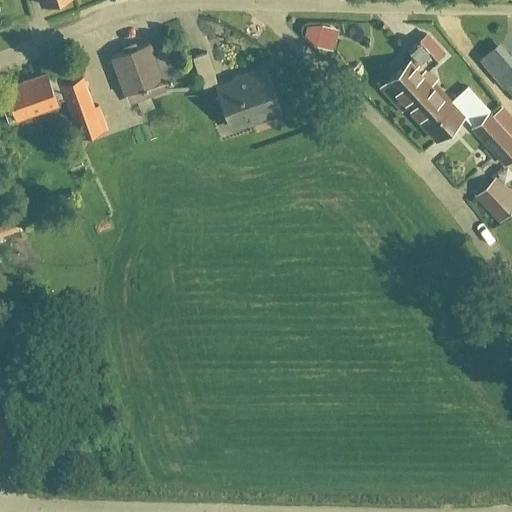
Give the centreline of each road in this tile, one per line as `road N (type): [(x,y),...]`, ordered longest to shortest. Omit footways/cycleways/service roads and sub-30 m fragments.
road 1 (unclassified): [(511,280),(408,153),(284,35),(281,6)]
road 2 (residential): [(0,65),(108,21),(281,6)]
road 3 (residential): [(281,6),(511,6)]
road 4 (unclassified): [(279,511),(60,505)]
